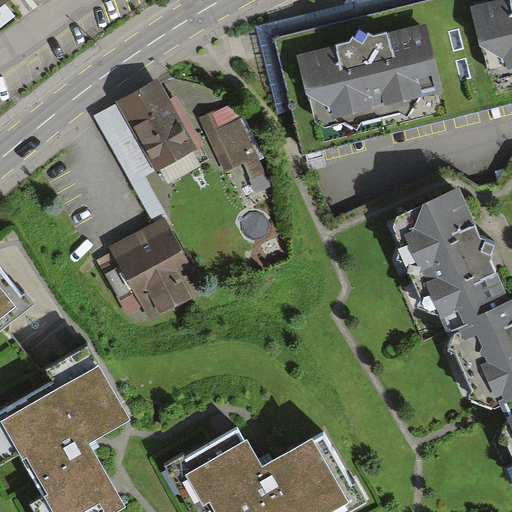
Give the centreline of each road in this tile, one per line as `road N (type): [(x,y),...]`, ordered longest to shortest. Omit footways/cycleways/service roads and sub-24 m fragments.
road 1 (secondary): [(0,159),(127,59),(222,0)]
road 2 (residential): [(511,130),(329,176)]
